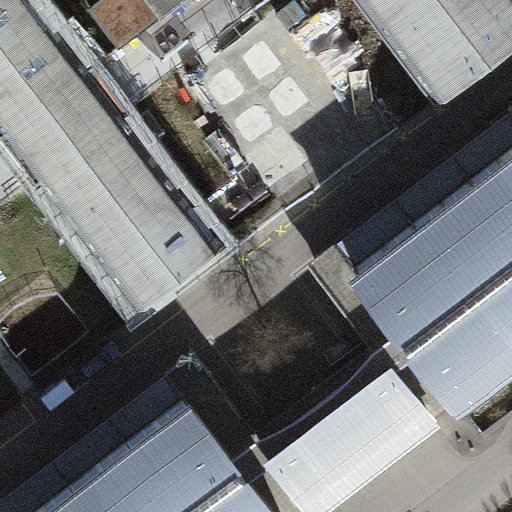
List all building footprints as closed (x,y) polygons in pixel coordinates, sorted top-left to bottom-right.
[(0,0),(0,125),(7,134),(22,155),(37,175),(135,306),(222,241),(109,90),(93,70),(39,0),(0,0)] [(162,16),(149,0),(99,0),(91,8),(121,49),(162,16)] [(149,0),(162,16),(183,0),(149,0)] [(286,0),(274,0),(187,68),(283,192),(315,166),(289,132),(352,83),(286,0)] [(511,0),(361,0),(434,96),(511,37),(511,0)] [(511,107),(334,239),(352,264),(511,141),(511,107)] [(511,358),(511,141),(352,264),(457,401),(511,358)] [(273,382),(228,324),(195,350),(256,428),(368,341),(323,284),(290,309),(319,347),(273,382)] [(262,442),(314,510),(432,419),(380,352),(262,442)] [(0,494),(0,511),(21,511),(185,390),(168,368),(0,494)] [(21,511),(277,511),(185,390),(21,511)]
